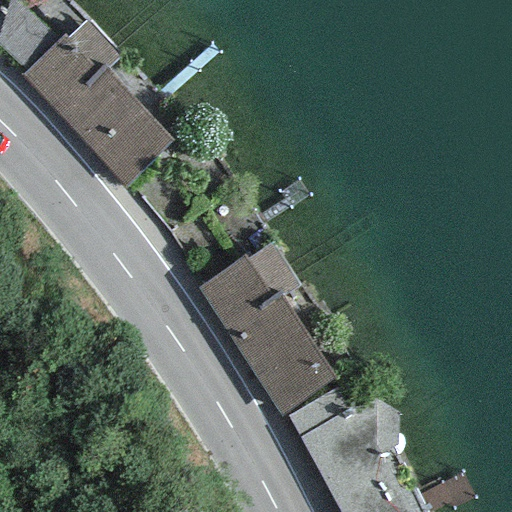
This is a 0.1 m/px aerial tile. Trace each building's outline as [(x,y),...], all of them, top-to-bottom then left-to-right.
[(0,47),(27,70),(59,39),(11,0),(9,0),(0,28),(0,47)] [(20,76),(125,185),(172,140),(104,70),(120,54),(86,19),(65,39),(62,36),(59,39),(27,70),(20,76)] [(196,286),(277,414),(336,377),(281,298),(300,286),(269,244),(247,259),(244,253),(196,286)] [(285,416),(297,438),(350,410),(338,388),(285,416)] [(350,410),(297,438),(337,511),(425,511),(388,447),(397,445),(396,412),(368,399),(350,410)]
